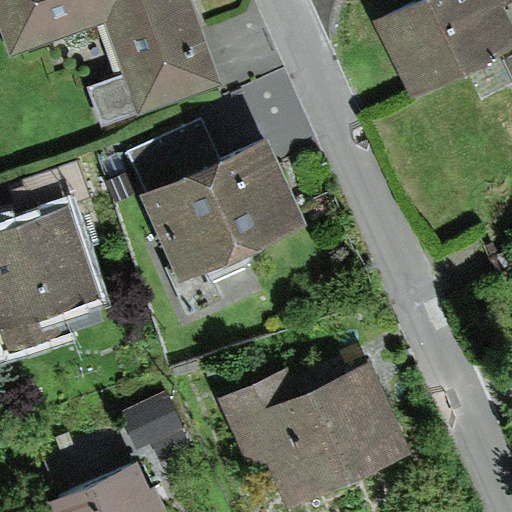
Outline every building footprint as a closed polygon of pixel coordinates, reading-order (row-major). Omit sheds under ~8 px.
[(222,81),(191,0),(0,0),(0,14),(15,55),(108,21),(128,74),(92,87),(105,124),(222,81)] [(423,0),(376,24),(414,98),(511,48),(511,23),(502,4),(509,0),(423,0)] [(131,152),(148,190),(219,158),(202,120),(131,152)] [(138,195),(177,282),(306,226),(268,138),(219,158),(148,190),(138,195)] [(73,202),(0,226),(0,334),(8,356),(80,332),(73,312),(107,301),(73,202)] [(288,371),(221,400),(257,480),(277,471),(292,505),(414,451),(374,360),(298,394),(288,371)] [(168,391),(121,412),(137,447),(184,426),(168,391)] [(138,459),(47,501),(52,511),(167,511),(156,487),(152,489),(138,459)]
